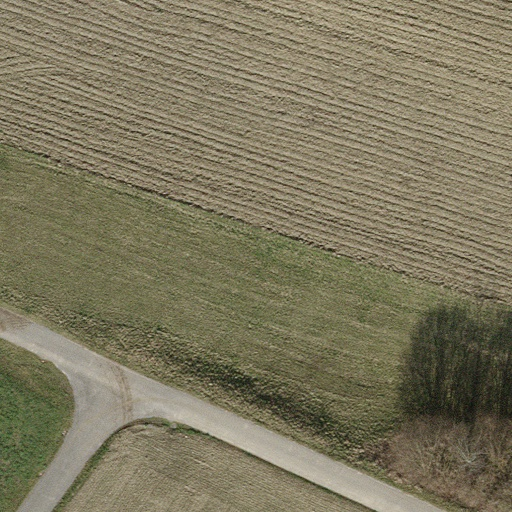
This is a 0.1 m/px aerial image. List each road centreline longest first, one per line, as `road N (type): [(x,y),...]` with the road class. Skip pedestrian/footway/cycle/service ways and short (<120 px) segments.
road 1 (track): [(400,511),(0,325)]
road 2 (track): [(33,511),(127,387)]
